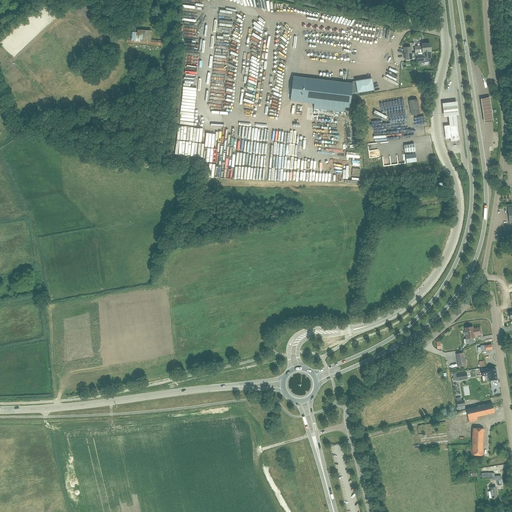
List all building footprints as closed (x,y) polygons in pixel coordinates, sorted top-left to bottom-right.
[(117,30),(109,35),(111,39),(124,32),(123,28),(118,31),(117,30)] [(152,31),(137,30),(137,32),(132,32),(132,37),(127,37),(126,43),(163,46),(163,41),(151,39),(152,31)] [(415,53),(416,53),(423,52),(430,51),(431,51),(430,43),(422,44),(422,46),(415,47),(415,53)] [(411,47),(404,48),(405,60),(411,59),(412,59),(411,47)] [(430,62),(430,58),(431,58),(430,51),(423,52),(416,53),(417,62),(424,61),(424,62),(430,62)] [(350,108),(351,95),(374,91),(372,78),(344,83),(293,77),(290,101),(314,104),(314,109),(314,111),(319,112),(319,109),(321,109),(320,112),(326,113),(327,110),(339,112),(344,112),(345,107),(350,108)] [(195,98),(196,90),(184,90),(183,98),(195,98)] [(490,97),(480,99),(484,123),(494,121),(490,97)] [(409,101),(412,116),(420,114),(417,99),(409,101)] [(457,101),(443,103),(444,117),(449,116),(450,126),(458,125),(457,115),(459,115),(457,101)] [(202,125),(204,112),(182,110),(183,104),(179,103),(178,109),(179,109),(178,122),(187,123),(188,115),(194,116),(194,119),(192,118),(191,124),(202,125)] [(375,109),(372,116),(382,120),(385,113),(375,109)] [(175,138),(173,152),(186,154),(187,140),(186,140),(188,128),(189,128),(189,126),(177,124),(176,138),(175,138)] [(459,141),(459,140),(457,125),(444,126),(445,139),(450,138),(451,141),(450,141),(451,142),(458,141),(459,141)] [(415,154),(405,156),(407,163),(416,161),(415,154)] [(346,177),(347,164),(335,163),(335,168),(339,168),(339,177),(346,177)] [(465,332),(464,332),(465,335),(466,335),(466,339),(468,339),(469,343),(474,342),(473,338),(475,338),(474,336),(481,335),(480,327),(473,329),(473,327),(465,328),(465,332)] [(481,352),(484,352),(489,351),(489,350),(492,349),(491,344),(482,345),(482,348),(482,349),(481,350),(481,352)] [(458,365),(465,364),(463,351),(456,353),(458,365)] [(495,368),(481,370),(482,376),(489,375),(489,380),(494,380),(495,380),(495,379),(497,379),(495,368)] [(454,381),(467,379),(466,373),(457,374),(457,373),(453,374),(454,381)] [(464,400),(456,401),(457,409),(463,408),(463,406),(465,406),(464,400)] [(469,423),(473,422),(478,421),(477,417),(494,413),(492,403),(466,409),(469,423)] [(471,455),(478,455),(483,456),(483,450),(484,429),(473,428),(472,450),(471,450),(471,455)] [(447,433),(418,437),(419,447),(448,443),(447,433)] [(471,476),(465,476),(466,479),(471,479),(471,477),(477,476),(476,470),(471,471),(471,476)]
